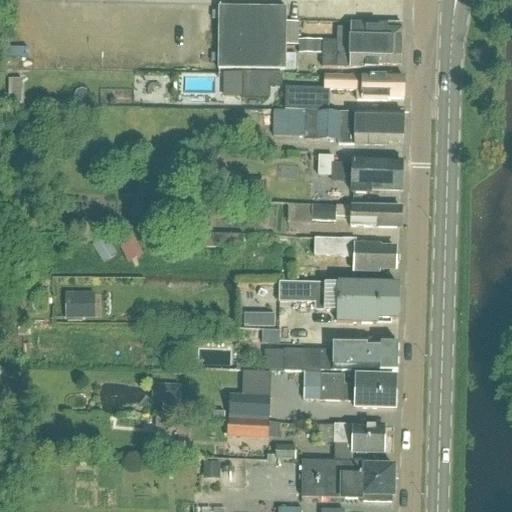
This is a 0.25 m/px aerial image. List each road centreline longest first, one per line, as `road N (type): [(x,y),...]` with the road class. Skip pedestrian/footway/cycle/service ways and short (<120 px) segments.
road 1 (secondary): [(438,511),(447,37)]
road 2 (residential): [(410,511),(424,58)]
